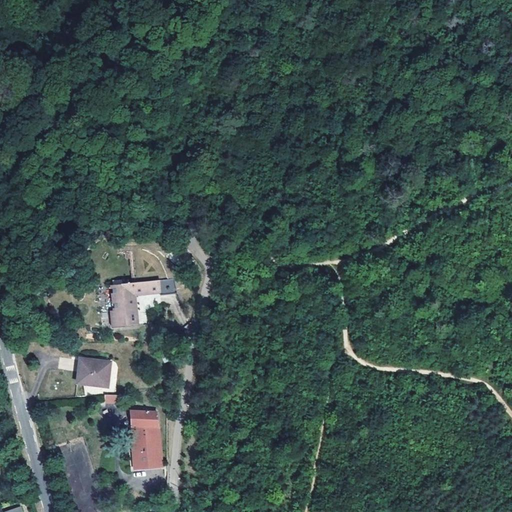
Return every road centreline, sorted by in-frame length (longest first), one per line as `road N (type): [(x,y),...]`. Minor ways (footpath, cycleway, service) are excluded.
road 1 (unclassified): [(2,297),(0,230),(37,145),(134,36),(180,0)]
road 2 (track): [(511,176),(342,261),(207,263)]
road 3 (track): [(342,261),(352,354),(370,366),(478,381),(511,414)]
road 4 (residential): [(49,511),(2,297)]
